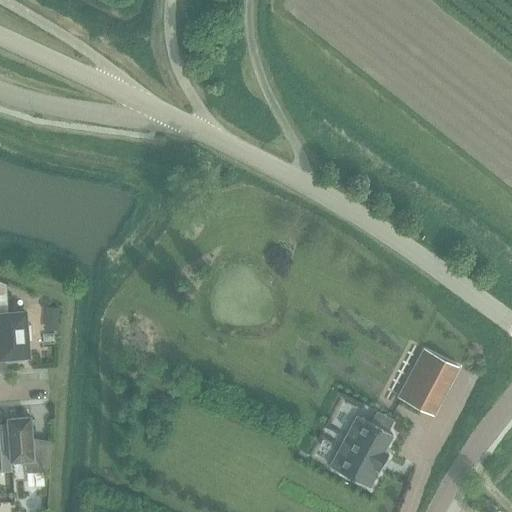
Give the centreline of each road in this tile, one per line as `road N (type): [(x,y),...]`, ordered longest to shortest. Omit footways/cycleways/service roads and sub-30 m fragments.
road 1 (tertiary): [(511,323),(301,181),(199,131)]
road 2 (unclassified): [(151,108),(81,46),(2,0)]
road 3 (tertiary): [(151,108),(0,37)]
road 4 (unclassified): [(151,108),(147,116),(124,117),(0,91)]
road 5 (unclassified): [(170,0),(174,58),(203,119),(199,131)]
road 6 (tertiary): [(443,511),(465,465),(511,402)]
